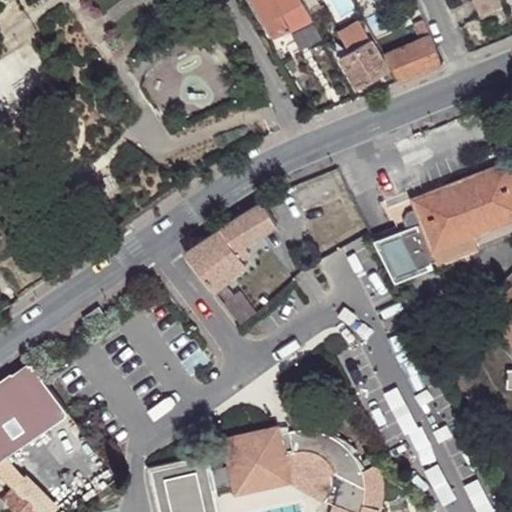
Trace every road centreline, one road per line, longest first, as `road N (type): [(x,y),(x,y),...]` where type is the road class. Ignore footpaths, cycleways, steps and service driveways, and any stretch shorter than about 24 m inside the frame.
road 1 (residential): [(463,511),(360,315),(323,314),(244,365),(155,240)]
road 2 (secondary): [(155,240),(312,145),(464,85)]
road 3 (secondary): [(0,345),(155,240)]
